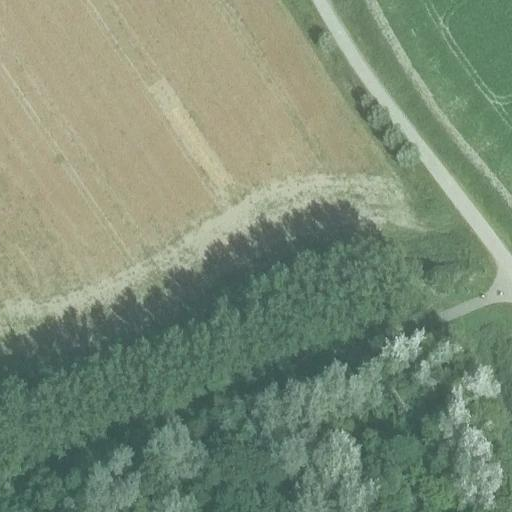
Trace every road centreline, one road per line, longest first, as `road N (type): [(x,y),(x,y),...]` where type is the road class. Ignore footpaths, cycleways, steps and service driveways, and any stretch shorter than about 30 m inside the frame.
road 1 (unclassified): [(511,290),(0,495)]
road 2 (unclassified): [(511,275),(374,90),(318,0)]
road 3 (track): [(452,316),(511,495)]
